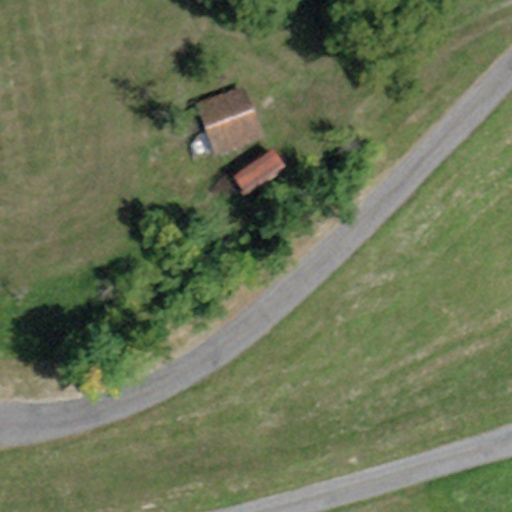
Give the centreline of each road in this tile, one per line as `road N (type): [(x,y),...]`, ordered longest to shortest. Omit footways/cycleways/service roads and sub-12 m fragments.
road 1 (unclassified): [(0,425),(85,418),(224,348),(322,264),(511,73)]
road 2 (unclassified): [(511,442),(274,511)]
